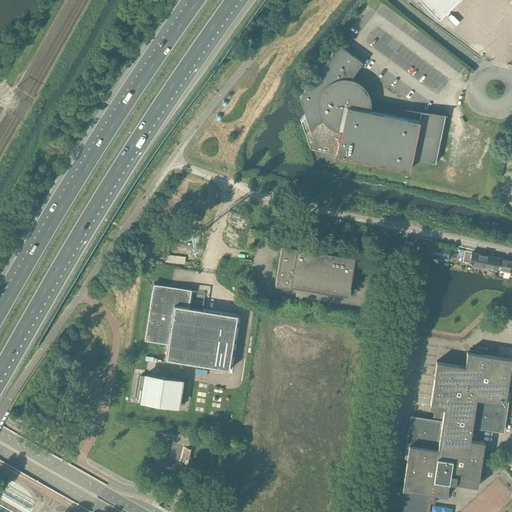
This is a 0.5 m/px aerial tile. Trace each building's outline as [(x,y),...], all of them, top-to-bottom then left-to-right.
[(511,0),(420,0),(425,5),(432,12),(435,15),(439,19),(457,0),(511,0)] [(445,114),(371,103),(370,100),(370,98),(369,95),(368,92),(366,90),(365,87),(363,85),(361,83),(358,81),(356,80),(353,79),(350,78),(362,62),(339,44),(299,97),(305,114),(300,119),(301,120),(303,118),(306,120),(307,119),(311,131),(321,118),(323,120),(325,122),(327,124),(329,126),(332,127),(334,129),(337,130),(339,130),(339,127),(342,128),(336,154),(409,169),(412,157),(435,162),(445,114)] [(256,230),(250,229),(247,246),(253,247),(254,239),(255,239),(255,237),(254,237),(256,230)] [(428,242),(426,251),(426,254),(447,258),(450,247),(428,242)] [(354,254),(295,245),(295,246),(281,243),(275,284),(292,286),(293,284),(348,293),(354,254)] [(499,257),(465,250),(462,261),(496,269),(499,257)] [(511,260),(502,258),(499,268),(511,270),(511,260)] [(167,343),(165,359),(229,369),(238,314),(202,309),(202,310),(188,308),(191,290),(153,284),(144,339),(167,343)] [(371,317),(372,309),(363,308),(362,315),(371,317)] [(432,494),(447,496),(449,482),(477,486),(484,442),(477,441),(479,428),(500,432),(511,358),(467,351),(464,366),(436,361),(429,406),(436,407),(434,420),(413,416),(401,489),(432,494)] [(176,405),(180,381),(180,380),(145,375),(141,399),(176,405)] [(428,511),(432,494),(401,489),(388,487),(383,511),(428,511)]
